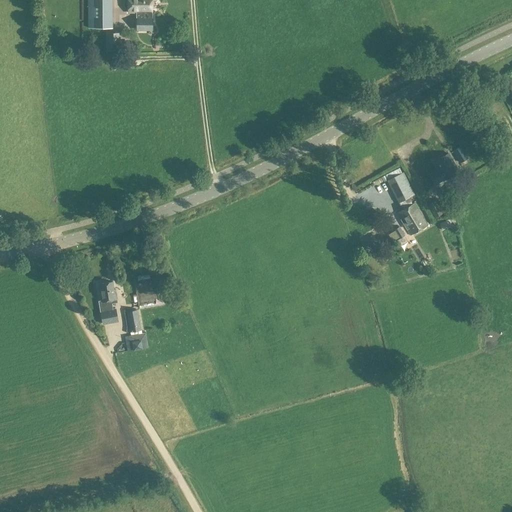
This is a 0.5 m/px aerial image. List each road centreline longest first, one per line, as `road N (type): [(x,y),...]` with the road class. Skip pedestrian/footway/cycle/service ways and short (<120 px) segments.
road 1 (tertiary): [(0,258),(167,212),(511,40)]
road 2 (track): [(44,248),(198,511)]
road 3 (track): [(175,474),(29,511)]
